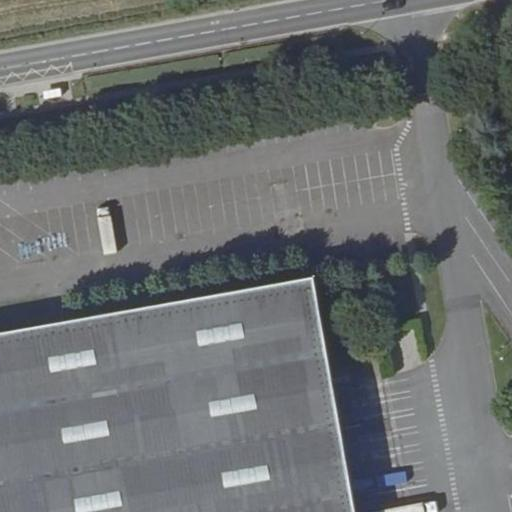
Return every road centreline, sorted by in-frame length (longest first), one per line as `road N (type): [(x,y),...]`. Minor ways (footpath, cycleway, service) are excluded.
road 1 (unknown): [(511,286),(488,243),(447,211),(0,297)]
road 2 (tertiary): [(0,69),(396,0)]
road 3 (unknown): [(432,130),(173,169)]
